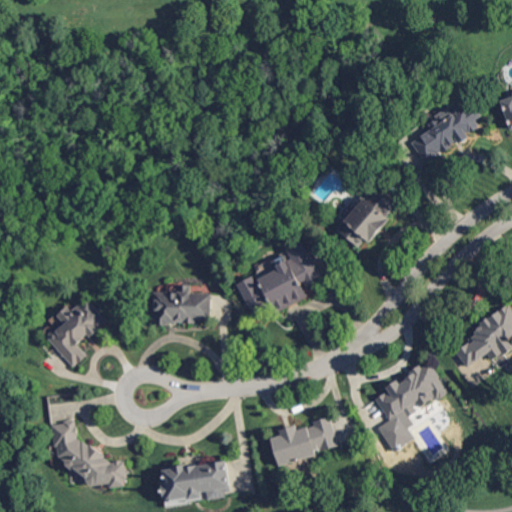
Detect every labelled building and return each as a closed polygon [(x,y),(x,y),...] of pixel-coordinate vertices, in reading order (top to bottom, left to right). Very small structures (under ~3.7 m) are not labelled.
[(511,124),(504,103),(503,101),(507,100),(511,98),(511,124)] [(471,110),(477,106),(478,108),(483,116),(477,120),(482,127),(461,141),(458,143),(457,144),(444,152),(444,151),(443,150),(440,152),(441,155),(430,163),(429,161),(417,144),(416,143),(428,134),(435,129),(434,128),(431,123),(431,122),(441,115),(450,109),(453,113),(454,114),(456,112),(460,110),(463,108),(465,106),(467,105),(471,110)] [(372,242),(367,238),(361,246),(343,231),(341,229),(343,226),(347,222),(348,221),(361,205),(363,203),(363,202),(364,201),(373,190),(376,187),(381,191),(395,203),(396,204),(399,206),(390,216),(389,217),(391,219),(381,230),(379,233),(372,242)] [(278,314),(271,301),(269,302),(272,308),(256,317),(239,285),(260,274),(259,272),(262,271),(260,267),(304,243),(324,280),(306,289),(310,297),(278,314)] [(193,294),(200,294),(208,294),(210,294),(213,294),(213,297),(213,310),(214,316),(214,319),(209,319),(198,319),(198,323),(177,323),(176,323),(172,323),(172,325),(159,325),(159,321),(159,315),(159,310),(159,305),(159,299),(158,292),(171,291),(182,291),(182,284),(193,284),(193,286),(193,294)] [(105,315),(110,320),(104,327),(97,334),(94,337),(93,335),(91,334),(90,336),(89,337),(86,339),(81,345),(83,347),(90,354),(79,366),(76,364),(76,363),(62,349),(61,348),(58,346),(56,343),(52,339),(53,338),(68,323),(67,323),(61,317),(61,316),(63,314),(71,306),(74,310),(76,311),(78,309),(87,300),(88,298),(90,299),(93,303),(100,310),(105,315)] [(511,306),(511,350),(507,354),(506,355),(504,352),(496,359),(496,358),(491,352),(487,355),(486,356),(471,367),(470,366),(460,353),(459,352),(460,351),(475,339),(473,337),(478,333),(476,331),(484,325),(483,324),(485,322),(486,321),(488,320),(489,319),(509,303),(511,306)] [(448,386),(436,395),(434,393),(422,402),(420,403),(416,406),(419,411),(411,417),(410,418),(405,411),(404,411),(393,419),(389,414),(380,402),(380,401),(378,399),(391,390),(389,388),(400,380),(402,383),(404,381),(407,379),(408,378),(413,374),(414,374),(413,372),(422,365),(425,368),(431,363),(448,386)] [(341,442),(341,444),(342,445),(317,454),(285,466),(284,466),(274,439),(285,435),(283,432),(288,430),(290,429),(291,429),(293,428),(299,426),(301,430),(309,426),(310,428),(317,425),(316,422),(331,416),(332,419),(333,420),(341,442)] [(78,428),(79,428),(80,436),(79,436),(79,440),(84,443),(85,442),(92,447),(93,446),(107,457),(105,459),(113,464),(116,464),(115,462),(123,462),(124,463),(126,462),(129,479),(125,480),(126,487),(112,489),(112,484),(94,487),(88,482),(89,479),(76,469),(73,469),(68,466),(68,462),(61,457),(60,447),(58,447),(55,426),(67,425),(67,423),(77,422),(78,428)] [(232,487),(233,492),(227,493),(228,496),(228,497),(211,500),(210,491),(209,491),(204,492),(204,493),(205,497),(200,498),(191,499),(191,497),(184,498),(171,501),(170,496),(167,477),(166,470),(168,470),(175,469),(176,468),(176,466),(178,466),(182,465),(187,464),(188,467),(189,467),(192,466),(194,466),(204,464),(228,460),(228,462),(232,487)]
